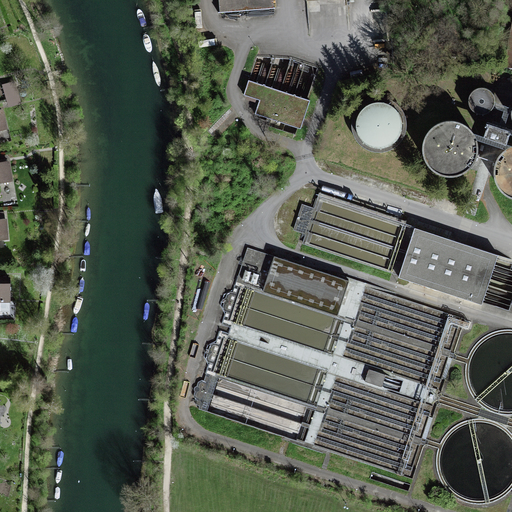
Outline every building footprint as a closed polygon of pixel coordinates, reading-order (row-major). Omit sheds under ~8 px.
[(278,0),(223,0),(225,16),(279,11),(278,0)] [(315,101),(253,82),(248,97),(264,102),(259,117),(305,131),(315,101)] [(492,109),(494,105),(495,101),(494,97),(492,93),(488,90),(484,88),(480,88),(476,89),(472,91),(469,95),(467,99),(467,104),(469,108),(472,112),(476,114),(481,115),(485,114),(489,112),(492,109)] [(400,130),(400,122),(397,116),(393,110),(386,106),(379,105),(372,106),(366,109),(361,114),(358,121),(357,128),(359,134),(362,140),(367,145),(374,148),(381,148),(388,146),(393,142),(398,137),(400,130)] [(5,110),(0,111),(0,150),(0,151),(0,149),(0,136),(12,133),(5,110)] [(511,131),(511,129),(487,121),(482,135),(508,144),(511,131)] [(465,173),(471,167),(476,159),(477,150),(476,141),(472,134),(466,127),(458,123),(449,122),(440,124),(432,128),(426,135),(423,144),(422,153),(425,162),(431,170),(438,175),(447,177),(457,176),(465,173)] [(511,147),(510,147),(503,152),(498,159),(494,167),(494,175),(496,184),(501,191),(508,196),(511,197),(511,147)] [(12,164),(0,166),(0,186),(15,184),(12,164)] [(316,211),(302,206),(293,231),(308,236),(305,243),(400,276),(416,228),(322,195),(316,211)] [(0,242),(13,242),(11,221),(0,222),(0,242)] [(505,258),(416,228),(400,276),(489,306),(504,263),(505,258)] [(353,284),(275,258),(264,291),(342,317),(353,284)] [(511,266),(504,263),(489,306),(510,313),(511,307),(511,266)] [(13,276),(0,276),(0,308),(14,308),(13,276)] [(405,381),(372,370),(367,384),(401,395),(405,381)]
